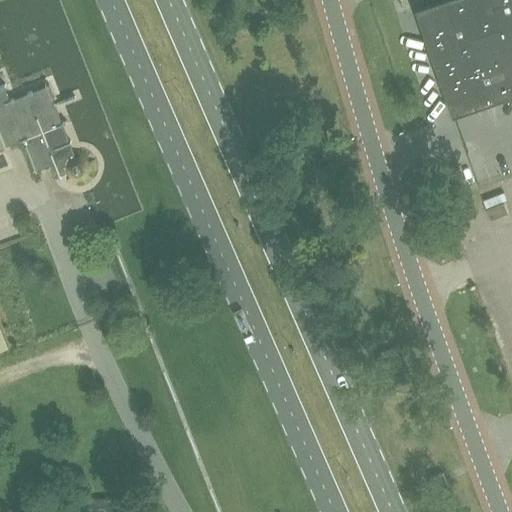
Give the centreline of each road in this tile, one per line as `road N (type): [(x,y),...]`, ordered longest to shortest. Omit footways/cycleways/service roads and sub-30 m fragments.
road 1 (primary): [(110,0),(334,511)]
road 2 (primary): [(391,511),(167,0)]
road 3 (unclassified): [(499,511),(420,294),(331,0)]
